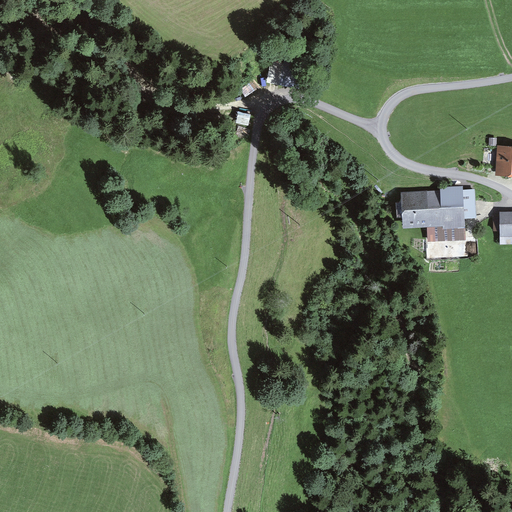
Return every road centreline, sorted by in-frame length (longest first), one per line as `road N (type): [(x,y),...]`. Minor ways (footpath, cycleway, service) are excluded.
road 1 (unclassified): [(228,511),(242,413),(231,329),(258,119),(290,97),(382,127)]
road 2 (unclassified): [(511,194),(405,161),(382,127)]
road 3 (unclassified): [(382,127),(389,106),(408,91),(511,78)]
